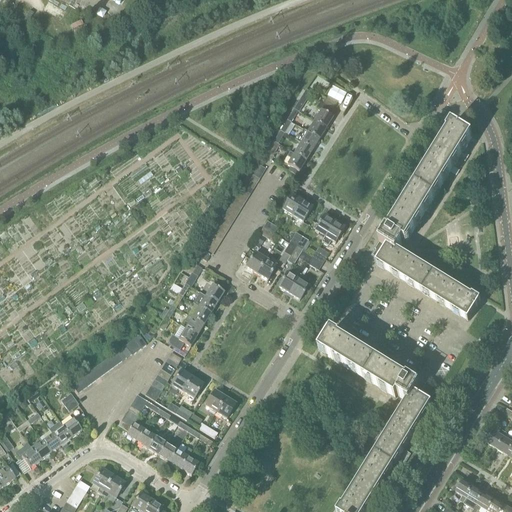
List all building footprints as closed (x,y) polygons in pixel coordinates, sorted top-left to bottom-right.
[(316,109),(320,112),(314,122),(326,130),(333,119),(329,117),(333,112),(320,103),(316,109)] [(298,104),(294,110),(298,113),(302,106),(298,104)] [(307,133),(320,141),(326,130),(314,122),(307,133)] [(391,233),(388,231),(376,250),(376,251),(373,256),(380,261),(378,265),(469,322),(481,302),(473,297),(471,300),(397,254),(404,242),(407,244),(426,213),(425,213),(429,206),(430,207),(436,198),(435,197),(439,190),(440,191),(445,182),(444,182),(448,176),(449,176),(454,168),(453,167),(457,161),(458,161),(464,152),(462,152),(466,145),(467,146),(472,138),(452,125),(448,133),(451,135),(394,228),(391,233)] [(301,144),(313,152),(320,141),(307,133),(304,131),(299,138),(296,137),(294,141),(300,145),(301,144)] [(285,134),(281,132),(274,142),(278,145),(285,134)] [(278,145),(274,142),(264,158),(271,162),(274,158),(273,157),(279,146),(278,145)] [(294,155),(306,162),(313,152),(301,144),(300,145),(294,155)] [(306,162),(294,155),(287,166),(291,168),(289,172),(297,177),(299,173),(299,174),(306,162)] [(253,169),(263,176),(266,170),(256,164),(253,169)] [(249,175),(259,181),(263,176),(253,169),(249,175)] [(246,180),(256,186),(259,181),(249,175),(246,180)] [(243,185),(253,191),(256,186),(246,180),(243,185)] [(240,190),(241,190),(250,196),(253,191),(243,185),(240,190)] [(238,195),(247,200),(250,196),(241,190),(238,195)] [(235,199),(244,205),(247,200),(238,195),(235,199)] [(292,218),(301,203),(291,196),(281,211),(292,218)] [(232,204),(242,210),(244,205),(235,199),(232,204)] [(312,209),(301,203),(292,218),(303,225),(312,209)] [(229,209),(239,215),(242,210),(232,204),(229,209)] [(227,213),(236,219),(239,215),(229,209),(227,213)] [(224,218),(233,224),(236,219),(227,213),(224,218)] [(314,232),(324,238),(334,223),(324,217),(321,221),(319,224),(317,228),(314,232)] [(221,223),(230,229),(233,224),(224,218),(221,223)] [(218,228),(227,233),(230,229),(221,223),(218,228)] [(267,223),(263,230),(273,236),(277,230),(275,228),(267,223)] [(334,223),(324,238),(321,243),(328,247),(331,242),(335,245),(345,230),(343,229),(334,223)] [(218,228),(215,232),(224,238),(227,233),(218,228)] [(263,230),(259,236),(270,243),(273,236),(263,230)] [(224,238),(215,232),(212,237),(221,243),(224,238)] [(296,234),(290,244),(296,247),(302,238),(296,234)] [(209,242),(218,248),(221,243),(212,237),(209,242)] [(264,240),(258,237),(255,243),(260,246),(264,240)] [(302,238),(296,247),(302,251),(308,242),(302,238)] [(206,246),(215,252),(218,248),(209,242),(206,246)] [(284,254),(290,258),(296,247),(290,244),(284,254)] [(203,252),(210,256),(212,257),(215,252),(206,246),(203,252)] [(296,247),(290,258),(287,263),(293,267),(296,262),(302,251),(296,247)] [(210,256),(203,252),(199,259),(206,263),(210,256)] [(315,253),(311,260),(322,266),(326,260),(315,253)] [(245,269),(256,276),(265,262),(268,257),(264,254),(261,259),(254,255),(245,269)] [(308,266),(318,272),(322,266),(311,260),(308,266)] [(276,268),(265,262),(256,276),(267,283),(276,268)] [(297,273),(293,279),(287,275),(278,289),(289,296),(298,282),(301,276),(297,273)] [(298,282),(289,296),(299,303),(308,288),(298,282)] [(212,287),(205,298),(217,305),(224,294),(212,287)] [(210,316),(217,305),(205,298),(199,308),(198,309),(210,316)] [(192,320),(204,327),(210,316),(198,309),(199,308),(195,306),(188,317),(192,320)] [(189,325),(185,331),(197,338),(204,327),(192,320),(188,317),(184,323),(189,325)] [(169,320),(165,318),(158,329),(164,333),(171,321),(169,320)] [(191,348),(192,347),(197,338),(185,331),(179,341),(191,348)] [(366,511),(367,511),(365,510),(369,504),(371,505),(376,496),(375,495),(379,489),(380,490),(385,481),(384,480),(388,474),(389,475),(395,466),(394,465),(398,458),(399,459),(432,405),(424,401),(427,396),(422,392),(427,385),(414,377),(412,381),(408,379),(406,382),(338,340),(340,336),(332,331),(319,352),(320,352),(321,351),(327,355),(327,356),(335,362),(336,360),(343,364),(342,366),(396,399),(398,396),(408,402),(410,403),(345,508),(341,506),(338,511),(366,511)] [(134,341),(141,350),(146,346),(139,337),(134,341)] [(134,341),(129,344),(136,354),(141,350),(134,341)] [(136,354),(129,344),(125,347),(131,356),(132,357),(136,354)] [(131,356),(125,347),(120,351),(126,360),(131,356)] [(126,360),(120,351),(115,354),(122,363),(126,360)] [(122,363),(115,354),(111,358),(117,366),(122,363)] [(168,360),(178,366),(181,361),(171,355),(168,360)] [(113,369),(117,366),(111,358),(107,361),(113,369)] [(165,365),(175,371),(178,366),(168,360),(165,365)] [(102,364),(108,373),(113,369),(107,361),(102,364)] [(98,367),(104,376),(108,373),(102,364),(98,367)] [(161,372),(171,378),(175,371),(165,365),(161,372)] [(93,370),(100,379),(104,376),(98,367),(93,370)] [(89,374),(95,382),(100,379),(93,370),(89,374)] [(167,383),(171,378),(161,372),(157,377),(167,383)] [(192,379),(181,373),(172,387),(182,394),(192,379)] [(85,377),(91,385),(95,382),(89,374),(85,377)] [(85,377),(80,380),(87,389),(91,385),(85,377)] [(154,382),(164,388),(167,383),(157,377),(154,382)] [(192,379),(182,394),(194,401),(203,386),(192,379)] [(87,389),(80,380),(76,383),(82,392),(87,389)] [(154,382),(151,387),(161,393),(164,388),(154,382)] [(82,392),(76,383),(72,386),(78,395),(82,392)] [(161,393),(151,387),(148,392),(158,398),(161,393)] [(26,400),(30,405),(40,397),(37,392),(26,400)] [(158,398),(148,392),(145,397),(155,403),(158,398)] [(216,414),(225,400),(214,393),(205,407),(216,414)] [(69,413),(79,406),(71,395),(61,402),(69,413)] [(144,408),(145,408),(147,403),(137,397),(134,402),(144,408)] [(235,406),(225,400),(216,414),(227,421),(235,406)] [(131,407),(141,413),(144,408),(134,402),(131,407)] [(147,403),(145,408),(155,414),(158,410),(147,403)] [(128,412),(138,419),(141,413),(131,407),(128,412)] [(158,410),(155,414),(166,420),(168,416),(158,410)] [(124,417),(135,424),(138,419),(128,412),(124,417)] [(177,428),(180,423),(168,416),(166,420),(177,428)] [(135,424),(124,417),(121,422),(132,429),(134,425),(135,424)] [(33,418),(27,423),(30,427),(36,422),(33,418)] [(74,421),(63,429),(62,429),(71,440),(82,432),(74,421)] [(132,429),(121,422),(118,428),(128,434),(132,429)] [(49,431),(53,436),(61,448),(71,440),(62,429),(63,429),(59,423),(49,431)] [(188,434),(191,430),(180,423),(177,428),(188,434)] [(132,429),(128,434),(126,437),(137,444),(144,432),(134,425),(132,429)] [(204,434),(207,429),(201,425),(198,430),(204,434)] [(23,426),(17,430),(20,434),(26,429),(23,426)] [(222,438),(217,435),(207,429),(204,434),(214,440),(219,443),(222,438)] [(202,437),(192,430),(191,430),(188,434),(199,441),(202,437)] [(148,450),(155,439),(144,432),(137,444),(148,450)] [(497,451),(506,435),(507,435),(502,432),(499,436),(494,433),(487,445),(497,451)] [(165,435),(161,442),(155,439),(148,450),(159,457),(166,446),(170,439),(165,435)] [(511,439),(506,435),(497,451),(507,457),(511,450),(511,439)] [(53,436),(42,444),(50,455),(61,448),(53,436)] [(202,437),(199,441),(207,446),(210,442),(202,437)] [(14,450),(5,439),(1,442),(9,453),(14,450)] [(40,463),(50,455),(42,444),(38,447),(37,444),(30,449),(32,451),(40,463)] [(40,463),(32,451),(30,449),(27,445),(23,447),(24,448),(15,455),(21,463),(24,461),(30,470),(40,463)] [(169,464),(176,452),(166,446),(159,457),(169,464)] [(187,449),(182,456),(176,452),(169,464),(181,471),(188,459),(192,452),(187,449)] [(188,459),(181,471),(191,478),(199,466),(188,459)] [(7,469),(0,474),(0,481),(5,488),(15,480),(7,469)] [(102,471),(93,486),(99,490),(96,494),(101,497),(113,478),(102,471)] [(113,478),(101,497),(107,500),(109,496),(116,500),(125,486),(113,478)] [(456,493),(462,497),(459,503),(463,505),(474,488),(464,481),(456,493)] [(76,488),(86,494),(90,489),(80,482),(76,488)] [(76,488),(72,494),(83,500),(86,494),(76,488)] [(474,488),(463,505),(470,509),(468,511),(473,511),(485,494),(474,488)] [(79,505),(83,500),(72,494),(69,499),(79,505)] [(479,511),(482,509),(486,511),(488,511),(495,501),(485,494),(473,511),(479,511)] [(138,511),(144,511),(151,502),(141,495),(133,508),(138,511)] [(69,499),(66,504),(76,510),(79,505),(69,499)] [(501,511),(505,507),(495,501),(488,511),(501,511)] [(160,511),(163,509),(151,502),(144,511),(160,511)]
